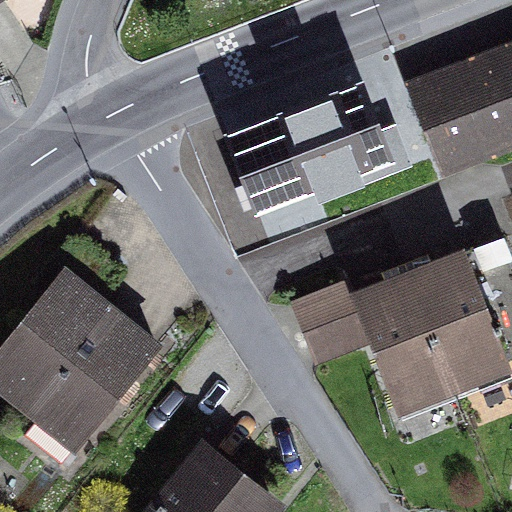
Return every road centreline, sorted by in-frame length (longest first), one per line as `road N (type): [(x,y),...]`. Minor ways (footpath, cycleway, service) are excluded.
road 1 (residential): [(110,116),(389,0)]
road 2 (residential): [(110,116),(87,77),(100,0)]
